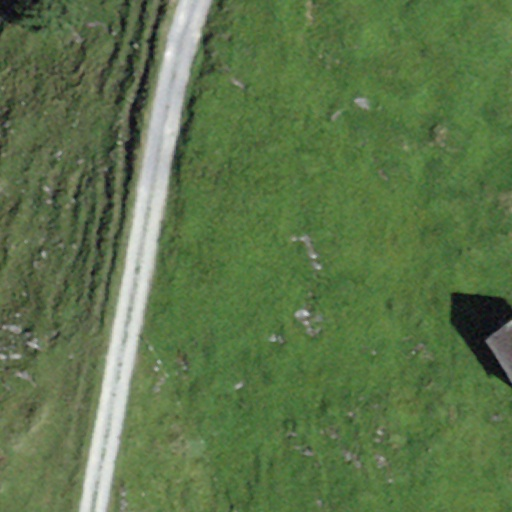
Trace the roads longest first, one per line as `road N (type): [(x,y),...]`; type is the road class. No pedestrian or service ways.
road 1 (track): [(196,0),(167,104),(94,511)]
road 2 (track): [(300,0),(317,49),(369,86),(407,96)]
